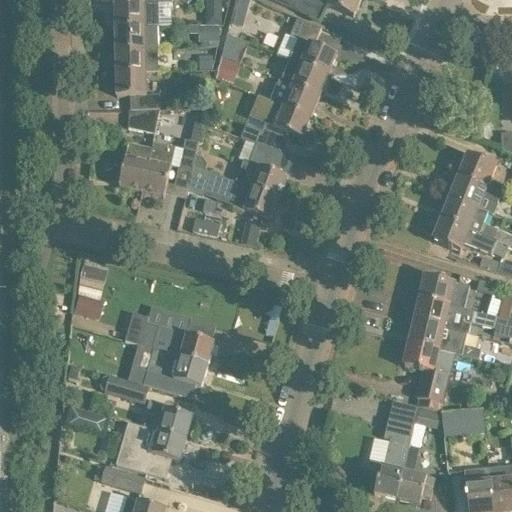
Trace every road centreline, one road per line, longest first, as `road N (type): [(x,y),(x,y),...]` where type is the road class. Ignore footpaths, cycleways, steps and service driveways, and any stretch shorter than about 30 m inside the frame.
road 1 (residential): [(323,282),(449,0)]
road 2 (residential): [(323,282),(63,218)]
road 3 (residential): [(271,511),(323,282)]
road 4 (residential): [(56,0),(63,218)]
